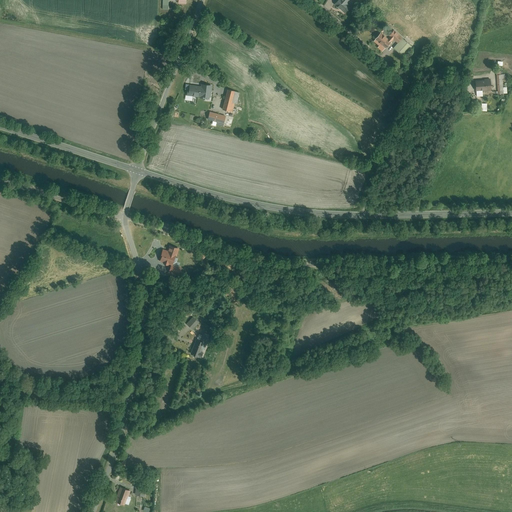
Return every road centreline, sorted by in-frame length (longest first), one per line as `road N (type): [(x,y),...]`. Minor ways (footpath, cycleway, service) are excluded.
road 1 (tertiary): [(511,212),(292,210),(137,170)]
road 2 (residential): [(122,218),(141,284),(144,331),(93,511)]
road 3 (track): [(356,308),(316,326),(291,366),(121,431)]
road 4 (track): [(382,61),(416,88),(358,215)]
road 5 (unclassified): [(202,0),(137,170)]
road 6 (tertiary): [(137,170),(0,125)]
road 7 (unclassified): [(122,218),(0,180)]
